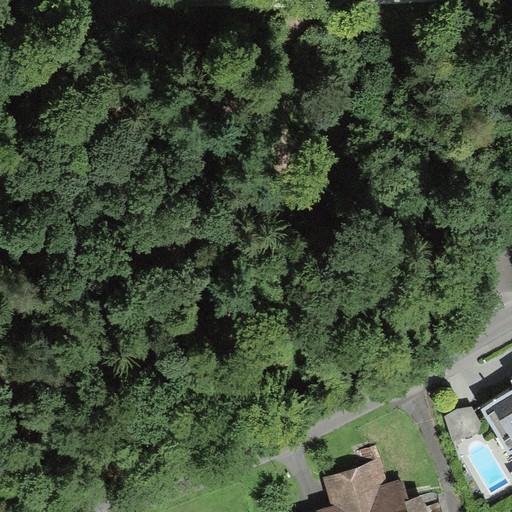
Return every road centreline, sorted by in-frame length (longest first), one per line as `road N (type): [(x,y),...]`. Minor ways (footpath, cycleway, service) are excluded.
road 1 (residential): [(118,511),(359,406),(511,315)]
road 2 (track): [(120,0),(0,66)]
